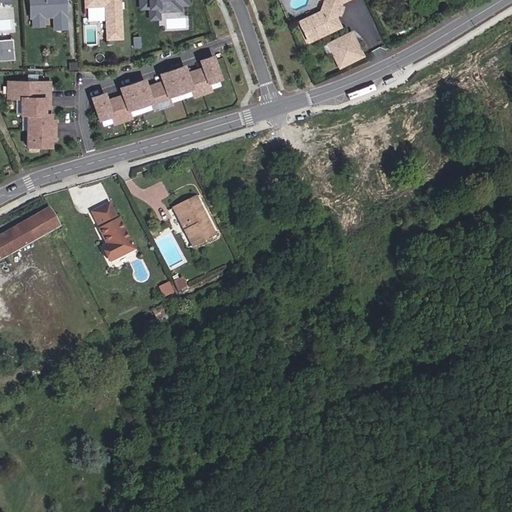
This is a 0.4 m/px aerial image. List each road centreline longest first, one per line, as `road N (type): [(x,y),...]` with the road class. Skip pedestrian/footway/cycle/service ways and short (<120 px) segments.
road 1 (unclassified): [(273,109),(366,76),(500,0)]
road 2 (residential): [(248,33),(88,88),(83,119),(93,162)]
road 3 (unclassified): [(93,162),(273,109)]
